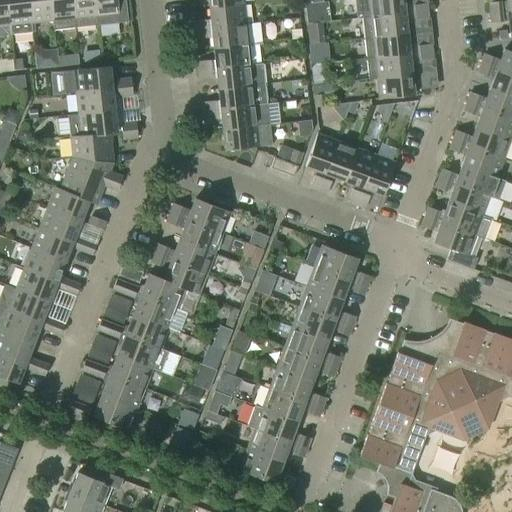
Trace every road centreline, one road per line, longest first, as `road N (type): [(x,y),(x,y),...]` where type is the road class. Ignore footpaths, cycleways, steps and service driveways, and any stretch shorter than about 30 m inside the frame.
road 1 (residential): [(45,401),(160,107)]
road 2 (residential): [(393,246),(179,158),(160,107)]
road 3 (residential): [(298,502),(393,246)]
road 4 (residential): [(393,246),(459,62),(452,0)]
road 5 (residential): [(511,303),(435,276),(393,246)]
